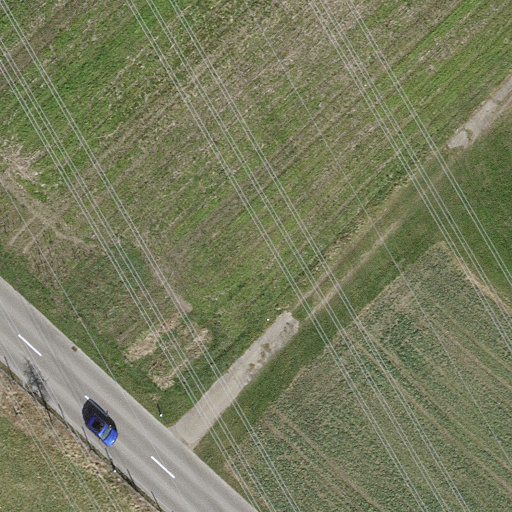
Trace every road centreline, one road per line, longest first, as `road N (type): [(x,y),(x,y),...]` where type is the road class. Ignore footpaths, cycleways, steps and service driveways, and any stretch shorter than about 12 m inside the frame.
road 1 (track): [(172,475),(198,422),(511,86)]
road 2 (tertiary): [(0,318),(209,511)]
